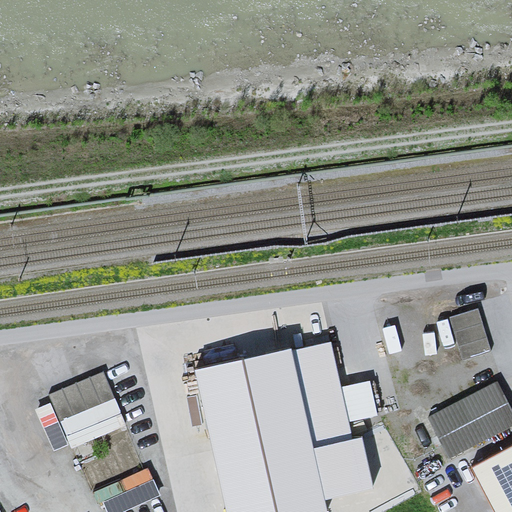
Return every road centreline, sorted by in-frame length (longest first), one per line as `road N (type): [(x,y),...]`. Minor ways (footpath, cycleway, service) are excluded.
road 1 (unclassified): [(0,337),(511,269)]
road 2 (track): [(0,196),(511,128)]
